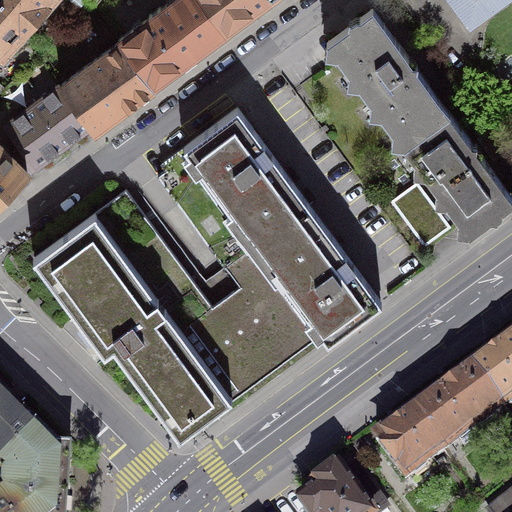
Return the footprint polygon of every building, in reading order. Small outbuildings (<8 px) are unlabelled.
[(0,0),(0,49),(3,52),(22,30),(37,43),(84,0),(0,0)] [(225,29),(203,0),(170,0),(161,7),(160,6),(149,14),(150,16),(119,38),(152,83),(153,83),(152,82),(189,55),(225,29)] [(203,0),(225,29),(262,2),(263,0),(203,0)] [(454,0),(471,22),(493,6),(488,0),(454,0)] [(404,146),(450,111),(373,7),(350,24),(327,41),(404,146)] [(152,83),(119,38),(118,39),(119,40),(61,83),(94,127),(123,105),(152,83)] [(34,162),(37,165),(91,125),(93,128),(94,127),(61,83),(61,82),(33,103),(6,123),(19,142),(34,162)] [(226,265),(256,242),(309,204),(237,107),(200,135),(162,162),(167,168),(158,174),(226,265)] [(511,202),(511,194),(450,111),(404,146),(451,209),(443,215),(417,180),(391,200),(425,245),(451,226),(447,220),(455,214),(469,234),(493,217),(511,202)] [(0,142),(0,141),(0,196),(27,169),(10,151),(0,142)] [(34,162),(19,142),(10,151),(27,169),(34,162)] [(126,189),(35,257),(87,327),(85,329),(89,334),(92,339),(95,338),(105,351),(114,345),(175,428),(185,430),(230,396),(228,393),(237,386),(238,388),(320,327),(256,242),(226,265),(212,275),(197,286),(126,189)] [(309,204),(256,242),(320,327),(328,339),(352,321),(380,300),(309,204)] [(511,399),(511,338),(493,353),(473,367),(502,407),(511,399)] [(444,389),(416,410),(445,450),(502,407),(473,367),(444,389)] [(0,464),(36,428),(0,392),(0,464)] [(445,450),(416,410),(396,425),(376,439),(405,479),(445,450)] [(2,491),(0,492),(0,509),(2,511),(66,511),(68,490),(70,460),(68,460),(36,428),(0,464),(0,475),(3,479),(2,485),(2,491)] [(381,511),(389,507),(355,462),(340,472),(339,470),(314,489),(315,491),(308,496),(301,501),(309,511),(381,511)] [(511,511),(511,492),(488,510),(489,511),(511,511)]
